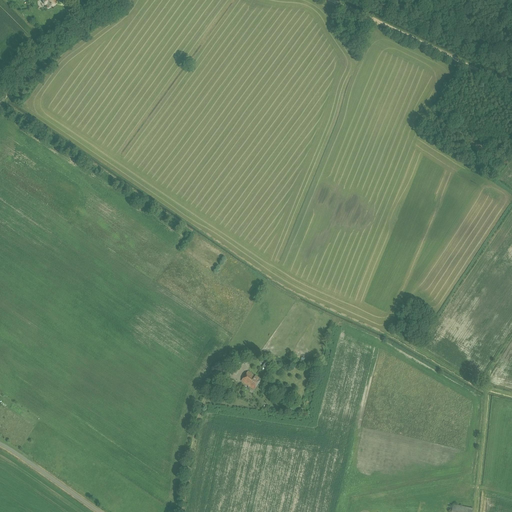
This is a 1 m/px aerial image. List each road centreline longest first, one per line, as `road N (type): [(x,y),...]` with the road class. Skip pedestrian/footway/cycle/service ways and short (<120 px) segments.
road 1 (track): [(511,86),(330,0)]
road 2 (unclassified): [(0,103),(28,60),(114,0)]
road 3 (track): [(359,0),(477,56)]
